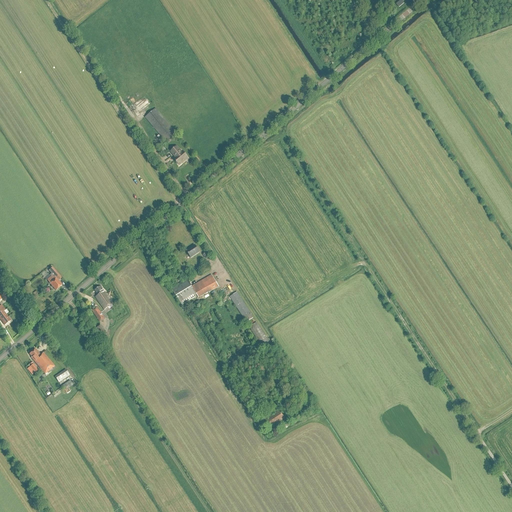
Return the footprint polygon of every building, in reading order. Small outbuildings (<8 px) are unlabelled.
[(113,79),(107,83),(111,89),(117,86),(113,79)] [(138,104),(131,110),(133,112),(132,113),(134,115),(142,109),(138,104)] [(155,109),(152,112),(145,118),(166,143),(176,135),(155,109)] [(185,162),(188,159),(183,152),(182,153),(177,147),(171,152),(176,158),(174,159),(179,166),(184,161),(185,162)] [(195,245),(191,248),(191,249),(186,252),(191,258),(199,253),(195,245)] [(189,265),(183,269),(190,280),(196,276),(189,265)] [(52,275),(46,279),(56,291),(62,286),(58,281),(62,278),(53,268),(49,271),(52,275)] [(186,280),(171,289),(181,306),(197,296),(198,298),(218,286),(212,275),(191,287),(186,280)] [(109,298),(105,292),(101,286),(95,290),(98,296),(95,297),(104,310),(113,304),(110,299),(110,298),(109,298)] [(246,322),(253,318),(237,293),(230,297),(246,322)] [(7,318),(8,317),(4,312),(5,310),(2,306),(0,306),(0,319),(4,326),(10,321),(7,318)] [(100,322),(105,319),(97,307),(92,311),(100,322)] [(269,343),(256,323),(250,328),(263,348),(269,343)] [(101,326),(95,330),(94,331),(100,339),(107,335),(101,326)] [(45,374),(54,366),(44,354),(43,353),(40,355),(35,350),(29,355),(32,358),(31,358),(45,374)] [(33,364),(30,367),(29,368),(35,374),(38,371),(33,364)] [(65,370),(55,377),(54,378),(58,384),(69,376),(65,370)] [(282,409),(287,416),(290,414),(288,411),(290,410),(288,406),(282,409)] [(267,423),(266,423),(264,424),(267,428),(269,427),(270,429),(284,419),(279,411),(269,418),(269,419),(266,421),(267,423)]
